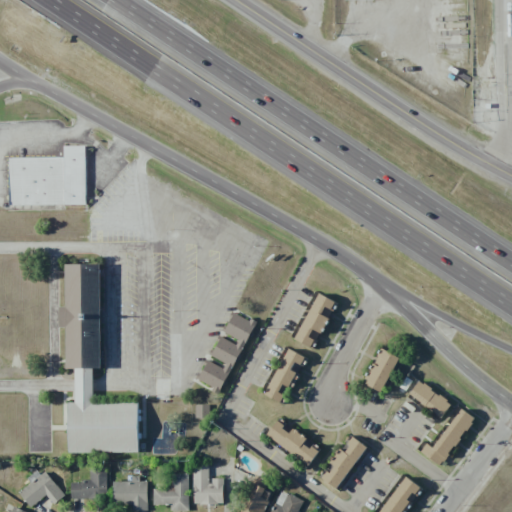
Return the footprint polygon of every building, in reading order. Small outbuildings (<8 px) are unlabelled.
[(86,204),(85,146),(63,146),(64,157),(9,158),(10,205),(86,204)] [(68,453),(138,453),(138,403),(93,403),(92,369),(100,369),(100,264),(66,264),(66,307),(59,307),(60,327),(66,327),(66,369),(75,369),(75,402),(68,403),(68,453)] [(295,340),(313,349),(336,302),(317,293),(295,340)] [(253,322),(233,313),(224,333),(238,339),(236,344),(219,337),(209,359),(208,358),(198,380),(213,387),(211,391),(221,395),(253,322)] [(281,403),(303,356),(287,348),(265,395),(281,403)] [(399,357),(380,348),(362,384),(381,393),(399,357)] [(441,418),(451,403),(418,381),(408,396),(441,418)] [(209,405),(195,405),(195,418),(209,418),(209,405)] [(426,443),(420,452),(440,466),(474,418),(461,409),(433,448),(426,443)] [(309,465),(320,449),(291,428),(289,431),(276,422),(266,435),(309,465)] [(321,478),(336,490),(366,447),(351,436),(321,478)] [(193,504),(223,504),(222,478),(209,479),(209,467),(193,467),(193,504)] [(46,495),(54,504),(65,495),(44,471),(37,477),(36,476),(18,492),(31,508),(46,495)] [(71,499),(107,498),(106,471),(89,471),(89,483),(71,483),(71,499)] [(188,474),(172,474),(172,487),(153,487),(152,505),(170,505),(170,511),(188,511),(188,474)] [(380,511),(406,511),(422,488),(403,476),(380,511)] [(147,482),(139,482),(139,480),(112,480),(113,509),(147,509),(147,482)] [(263,511),(269,501),(262,497),(266,489),(254,483),(240,511),(263,511)] [(275,503),(270,511),(297,511),(303,501),(287,493),(281,506),(275,503)]
